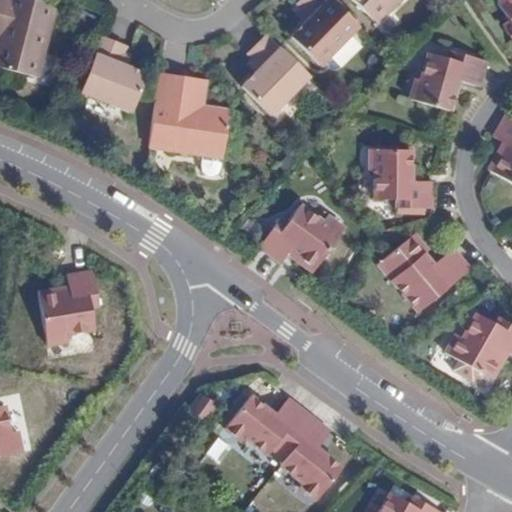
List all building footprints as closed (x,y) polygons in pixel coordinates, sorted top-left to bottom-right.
[(0,0),(0,17),(4,18),(0,32),(0,67),(37,78),(56,6),(34,0),(0,0)] [(319,66),(358,27),(330,0),(300,0),(296,4),(302,9),(309,17),(304,23),(290,37),(319,66)] [(351,0),(376,24),(399,0),(351,0)] [(511,0),(497,0),(496,1),(506,15),(498,21),(511,41),(511,0)] [(296,15),(304,23),(309,17),(302,9),(296,15)] [(269,115),(308,75),(266,35),(247,55),(251,59),(260,67),(255,73),(241,87),(269,115)] [(101,37),(80,90),(132,111),(146,73),(127,66),(120,63),(124,51),(126,46),(101,37)] [(120,63),(127,66),(132,54),(124,51),(120,63)] [(450,83),(456,85),(477,91),(485,64),(452,55),(450,62),(428,55),(420,82),(414,81),(408,101),(448,113),(454,93),(447,92),(450,83)] [(246,64),(255,73),(260,67),(251,59),(246,64)] [(159,74),(147,146),(200,154),(220,157),(227,110),(201,106),(182,103),(186,78),(159,74)] [(182,103),(201,106),(204,81),(186,78),(182,103)] [(454,93),(456,85),(450,83),(447,92),(454,93)] [(505,158),(500,155),(490,172),(511,185),(511,119),(506,116),(493,140),(505,147),(510,150),(505,158)] [(505,147),(500,155),(505,158),(510,150),(505,147)] [(405,172),(410,172),(410,151),(368,152),(369,172),(376,173),(376,200),(396,200),(396,209),(433,209),(433,184),(410,184),(405,184),(405,172)] [(218,167),(220,157),(200,154),(199,164),(199,171),(204,175),(210,177),(216,173),(218,167)] [(258,248),(282,265),(289,255),(291,251),(300,257),(297,261),(314,274),(346,231),(328,218),(325,223),(302,207),(289,226),(279,219),(258,248)] [(420,292),(429,302),(471,268),(454,247),(437,261),(432,266),(424,255),(429,252),(415,235),(380,265),(410,301),(420,292)] [(289,255),(297,261),(300,257),(291,251),(289,255)] [(432,266),(437,261),(429,252),(424,255),(432,266)] [(59,293),(59,288),(37,292),(45,344),(66,341),(65,333),(93,329),(89,306),(99,305),(93,269),(67,273),(70,286),(70,292),(59,293)] [(419,312),(429,302),(420,292),(410,301),(419,312)] [(503,349),(509,352),(511,353),(511,325),(502,319),(497,327),(478,316),(465,339),(457,335),(447,354),(462,363),(478,372),(493,380),(503,363),(496,360),(503,349)] [(503,363),(509,352),(503,349),(496,360),(503,363)] [(478,372),(462,363),(457,372),(473,381),(478,372)] [(286,443),(309,415),(288,399),(276,413),(273,418),(265,413),(269,408),(251,393),(225,428),(241,441),(245,436),(267,454),(271,449),(279,438),(286,443)] [(215,405),(201,394),(191,409),(204,420),(215,405)] [(0,455),(20,451),(16,429),(8,431),(3,404),(0,404),(0,455)] [(273,418),(276,413),(269,408),(265,413),(273,418)] [(317,446),(330,430),(314,419),(309,415),(286,443),(293,449),(284,459),(281,464),(302,482),(299,486),(316,500),(342,466),(325,452),(321,457),(314,451),(317,446)] [(293,449),(286,443),(279,438),(271,449),(284,459),(293,449)] [(325,452),(317,446),(314,451),(321,457),(325,452)] [(439,511),(413,496),(409,504),(389,492),(378,511),(439,511)]
